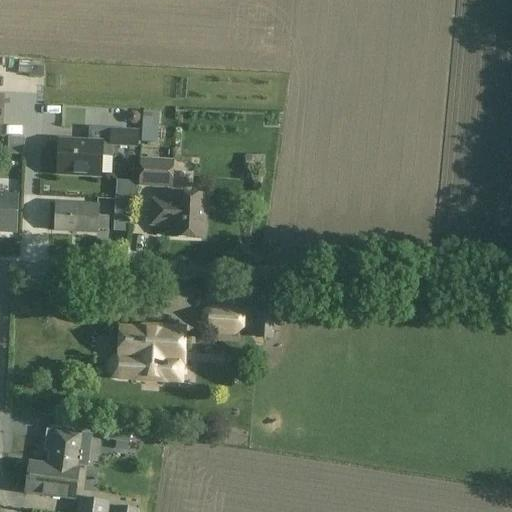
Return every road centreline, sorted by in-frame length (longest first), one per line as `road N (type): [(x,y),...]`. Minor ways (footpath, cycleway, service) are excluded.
road 1 (track): [(511,273),(248,272)]
road 2 (unclassified): [(248,272),(0,266)]
